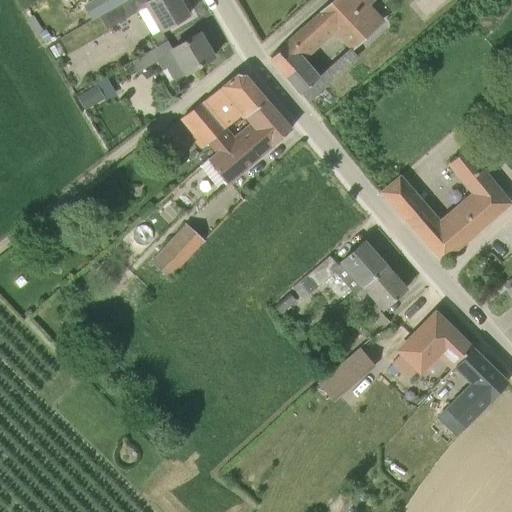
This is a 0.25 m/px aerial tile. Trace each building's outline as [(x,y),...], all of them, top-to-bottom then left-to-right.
[(122,0),(121,1),(98,14),(106,28),(146,6),(160,31),(189,15),(180,0),(122,0)] [(335,0),(270,58),(286,75),(303,60),(299,57),(334,25),(354,47),(380,23),(360,0),(335,0)] [(200,32),(173,48),(168,40),(133,61),(139,72),(158,60),(164,70),(167,68),(174,80),(214,56),(200,32)] [(348,49),(300,91),(308,100),(356,57),(348,49)] [(245,74),(238,74),(183,118),(201,139),(198,142),(203,148),(209,143),(208,141),(226,126),(232,121),(241,113),(245,111),(248,115),(266,99),(245,74)] [(87,109),(117,92),(108,75),(77,92),(87,109)] [(235,137),(226,126),(208,141),(209,143),(210,142),(218,152),(209,160),(227,182),(292,129),(266,99),(248,115),(245,111),(241,113),(251,124),(235,137)] [(426,209),(410,223),(443,261),(510,202),(464,149),(449,163),(478,196),(442,227),(426,209)] [(383,192),(396,207),(415,191),(401,176),(383,192)] [(184,224),(169,240),(150,260),(167,275),(200,240),(184,224)] [(387,267),(364,241),(341,261),(342,262),(338,265),(330,256),(306,277),(316,288),(335,271),(356,294),(364,287),(363,286),(387,267)] [(406,289),(387,267),(363,286),(364,287),(356,294),(375,314),(361,326),(372,337),(390,322),(379,310),(381,309),(382,310),(406,289)] [(296,300),(291,294),(276,307),(281,313),(296,300)] [(408,380),(418,370),(421,373),(437,357),(451,370),(454,368),(472,348),(471,347),(454,330),(438,314),(401,354),(391,363),(408,380)] [(374,427),(385,438),(376,448),(354,473),(380,493),(400,508),(438,457),(436,456),(465,426),(507,382),(472,348),(454,368),(469,382),(457,394),(460,396),(447,409),(432,425),(426,420),(422,416),(413,408),(402,420),(390,409),(374,427)] [(321,379),(317,382),(333,401),(374,368),(358,349),(321,379)]
